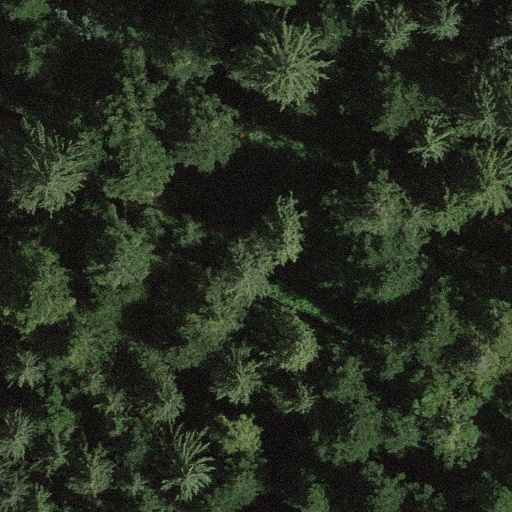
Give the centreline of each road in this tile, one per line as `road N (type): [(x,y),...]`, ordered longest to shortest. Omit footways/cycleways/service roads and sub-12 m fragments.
road 1 (track): [(389,0),(511,172)]
road 2 (track): [(0,408),(178,511)]
